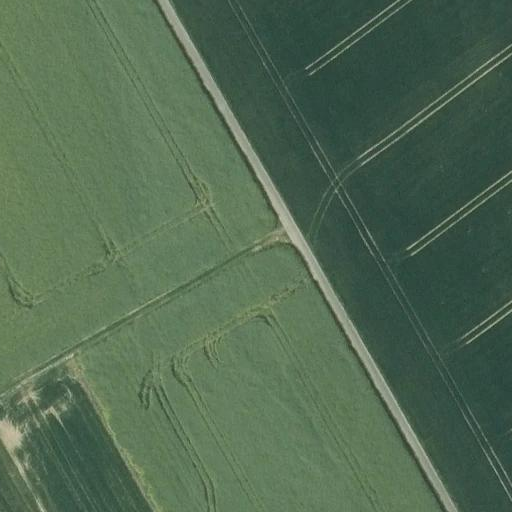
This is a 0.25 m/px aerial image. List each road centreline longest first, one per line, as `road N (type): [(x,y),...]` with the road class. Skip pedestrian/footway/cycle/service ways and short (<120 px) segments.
road 1 (track): [(165,0),(453,511)]
road 2 (track): [(0,408),(300,236)]
